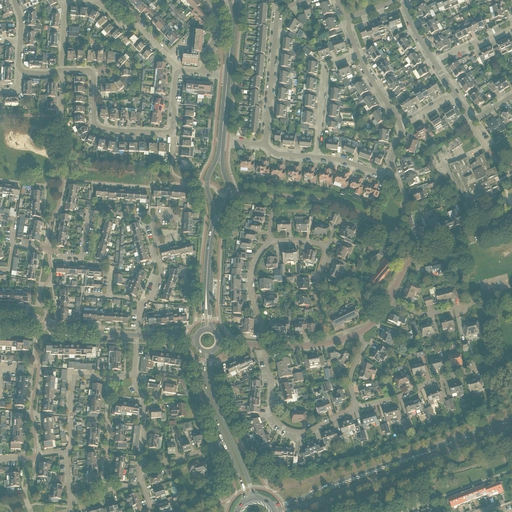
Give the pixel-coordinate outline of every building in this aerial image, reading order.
[(0,0),(0,5),(1,6),(2,9),(9,6),(7,0),(0,0)] [(37,1),(34,2),(32,0),(21,0),(23,6),(24,6),(25,7),(26,6),(27,9),(28,8),(34,5),(38,3),(37,1)] [(53,5),(56,3),(54,0),(47,0),(46,1),(49,7),(47,8),(48,11),(56,9),(53,5)] [(137,9),(145,2),(143,0),(138,0),(133,5),(135,7),(134,8),(136,9),(137,9)] [(437,0),(434,0),(435,1),(437,5),(438,9),(439,9),(444,7),(445,10),(448,9),(447,6),(444,0),(442,1),(440,0),(438,0),(437,0)] [(196,1),(190,6),(194,11),(197,8),(200,5),(196,1)] [(151,4),(149,6),(145,2),(137,9),(141,14),(151,5),(151,4)] [(322,11),(331,8),(329,2),(320,5),(322,11)] [(427,7),(426,6),(424,2),(418,4),(420,7),(418,8),(419,11),(418,12),(419,14),(430,8),(429,6),(427,7)] [(501,5),(499,6),(498,3),(492,4),(494,13),(504,11),(503,8),(502,9),(501,5)] [(149,7),(141,14),(143,12),(147,17),(153,11),(156,8),(152,4),(151,5),(149,7)] [(8,14),(12,12),(9,6),(2,9),(4,15),(1,16),(2,19),(10,16),(8,14)] [(76,8),(76,6),(71,6),(70,16),(75,16),(75,15),(79,16),(79,17),(80,17),(81,7),(81,8),(76,8)] [(86,8),(86,7),(81,7),(80,17),(85,17),(85,16),(89,18),(88,18),(89,19),(93,9),(93,10),(90,9),(87,8),(86,8)] [(195,18),(201,12),(197,8),(194,11),(191,13),(195,18)] [(324,16),(333,13),(331,8),(322,11),(324,16)] [(429,12),(432,11),(430,8),(419,14),(420,17),(421,16),(423,19),(425,18),(427,20),(432,17),(429,12)] [(59,15),(55,14),(56,9),(48,11),(46,11),(46,14),(51,14),(51,21),(59,21),(59,15)] [(97,13),(98,12),(93,9),(89,19),(94,21),(94,20),(97,23),(103,17),(101,15),(99,13),(97,13)] [(311,15),(309,9),(304,10),(306,19),(312,18),(311,15)] [(151,21),(157,15),(153,11),(147,17),(151,21)] [(494,13),(491,13),(492,17),(493,18),(494,19),(495,18),(496,21),(496,22),(502,20),(501,17),(504,17),(503,14),(504,13),(504,11),(494,13)] [(199,22),(205,17),(201,12),(195,18),(199,22)] [(300,23),(306,20),(303,15),(297,17),(300,23)] [(106,21),(107,20),(104,16),(103,17),(97,23),(96,23),(103,31),(111,24),(110,25),(106,21)] [(399,16),(395,17),(395,16),(393,17),(396,26),(402,24),(399,16)] [(156,27),(162,21),(158,17),(152,23),(156,27)] [(203,26),(209,21),(205,17),(199,22),(203,26)] [(391,28),(396,26),(393,17),(390,18),(391,19),(388,20),(388,23),(385,24),(388,29),(388,32),(391,31),(391,28)] [(438,21),(435,23),(432,17),(427,20),(428,23),(426,24),(427,27),(426,28),(427,30),(437,25),(439,24),(438,21)] [(481,17),(475,20),(476,22),(480,31),(482,30),(482,29),(485,27),(484,25),(486,24),(486,23),(485,20),(484,19),(484,18),(482,19),(481,17)] [(335,18),(325,21),(327,27),(337,23),(335,18)] [(35,24),(36,20),(28,19),(27,26),(31,26),(31,29),(38,30),(39,30),(39,24),(35,24)] [(301,24),(296,21),(292,19),(290,24),(298,29),(301,24)] [(475,20),(467,24),(467,26),(470,32),(473,30),(474,33),(477,31),(478,32),(480,31),(476,22),(475,20)] [(58,28),(59,21),(51,21),(51,27),(47,26),(47,30),(55,31),(55,28),(58,28)] [(170,22),(166,26),(162,21),(156,27),(160,32),(170,22)] [(171,25),(172,24),(170,22),(160,32),(164,36),(170,30),(173,27),(171,25)] [(382,22),(378,24),(378,22),(376,23),(379,33),(380,36),(385,34),(385,33),(385,31),(387,30),(388,32),(388,29),(385,24),(382,25),(382,22)] [(337,23),(327,27),(329,32),(333,31),(339,29),(337,23)] [(371,36),(379,33),(376,23),(373,24),(374,25),(371,26),(371,29),(369,30),(371,36)] [(8,28),(8,24),(5,24),(4,24),(4,32),(7,32),(7,36),(14,36),(15,28),(8,28)] [(113,29),(114,28),(111,24),(103,31),(107,34),(111,38),(119,30),(116,32),(113,29)] [(296,34),(298,29),(290,24),(287,29),(296,34)] [(190,31),(185,25),(183,26),(183,27),(182,27),(188,33),(189,32),(190,31)] [(435,36),(441,33),(437,25),(427,30),(429,33),(430,32),(431,35),(434,34),(435,36)] [(467,26),(462,29),(460,25),(458,26),(460,30),(464,39),(466,38),(466,37),(469,35),(468,33),(470,32),(467,26)] [(464,39),(460,30),(458,26),(455,27),(457,31),(455,32),(453,30),(450,32),(454,40),(457,38),(458,40),(461,39),(462,40),(464,39)] [(168,40),(174,35),(177,32),(173,27),(170,30),(164,36),(168,40)] [(365,29),(362,30),(361,28),(359,29),(362,39),(371,36),(369,30),(366,31),(365,29)] [(38,33),(38,30),(31,29),(30,32),(27,32),(27,39),(34,40),(35,33),(38,33)] [(54,34),(55,31),(47,30),(47,33),(50,34),(50,41),(57,41),(58,34),(54,34)] [(121,35),(123,34),(119,30),(111,38),(111,37),(114,40),(114,39),(119,44),(124,39),(125,38),(121,35)] [(180,34),(177,32),(174,35),(168,40),(170,43),(168,45),(170,47),(178,40),(177,38),(180,34)] [(182,56),(182,64),(197,65),(198,57),(198,53),(201,53),(201,48),(203,33),(195,32),(193,52),(192,52),(191,57),(182,56)] [(136,35),(134,37),(130,33),(125,38),(124,39),(127,42),(128,42),(132,46),(139,39),(136,35)] [(437,39),(434,40),(436,43),(435,44),(436,46),(448,40),(446,37),(443,38),(441,33),(435,36),(437,39)] [(401,48),(410,42),(408,40),(407,41),(405,38),(403,39),(402,37),(396,40),(401,48)] [(511,38),(508,40),(507,39),(502,42),(508,53),(511,51),(511,38)] [(34,46),(34,40),(27,39),(26,46),(29,46),(29,49),(37,50),(37,46),(34,46)] [(138,40),(139,39),(132,46),(139,53),(145,47),(146,46),(143,42),(142,43),(138,40)] [(451,46),(448,41),(448,40),(436,46),(437,48),(438,48),(440,51),(442,49),(443,52),(451,48),(450,46),(451,46)] [(46,47),(46,50),(48,50),(53,51),(53,48),(57,48),(57,41),(50,41),(49,47),(47,47),(46,47)] [(341,52),(347,50),(343,41),(338,43),(341,52)] [(401,48),(406,55),(411,52),(410,49),(412,48),(410,45),(411,44),(410,42),(401,48)] [(499,49),(496,51),(499,56),(507,52),(508,53),(502,42),(497,44),(499,49)] [(338,43),(333,45),(336,54),(341,52),(338,43)] [(369,57),(378,52),(373,44),(368,48),(369,50),(367,52),(369,54),(368,55),(369,57)] [(139,53),(136,55),(143,62),(146,60),(149,57),(153,53),(149,49),(148,50),(145,47),(139,53)] [(328,47),(322,49),(326,58),(331,56),(328,47)] [(496,51),(493,52),(491,47),(486,50),(490,58),(495,56),(496,58),(499,56),(496,51)] [(320,60),(326,58),(322,48),(317,50),(320,60)] [(78,51),(73,50),(68,50),(67,60),(72,61),(72,59),(77,59),(77,61),(78,51)] [(485,61),(490,58),(486,50),(480,52),(483,57),(480,59),(483,64),(486,63),(485,61)] [(87,62),(88,51),(78,51),(77,61),(82,61),(82,60),(87,60),(87,62)] [(97,62),(98,52),(88,51),(87,62),(92,62),(92,60),(97,61),(97,62)] [(107,63),(108,53),(98,52),(97,62),(102,63),(102,61),(107,61),(107,63)] [(385,54),(381,57),(378,52),(369,57),(370,59),(372,59),(373,61),(375,60),(377,63),(383,59),(387,57),(385,54)] [(413,54),(411,52),(406,55),(411,63),(419,57),(418,55),(417,56),(415,53),(413,54)] [(46,54),(43,53),(42,60),(36,60),(35,67),(42,68),(42,64),(45,64),(45,61),(46,54)] [(113,54),(113,53),(108,53),(107,63),(112,63),(112,61),(114,62),(116,64),(115,65),(116,65),(122,57),(122,58),(118,54),(113,54)] [(52,58),(51,54),(46,54),(45,61),(45,64),(48,64),(48,65),(55,66),(55,61),(57,62),(58,58),(56,58),(52,58)] [(0,62),(0,63),(1,64),(1,65),(9,65),(9,62),(12,62),(13,56),(5,55),(5,62),(1,61),(1,62),(0,62)] [(126,61),(122,57),(116,65),(119,69),(120,68),(122,69),(122,72),(120,72),(130,72),(130,64),(126,61)] [(412,65),(416,70),(421,67),(419,64),(421,63),(420,60),(421,59),(419,57),(411,63),(401,69),(404,74),(408,71),(406,68),(410,65),(412,65)] [(387,60),(384,62),(383,59),(377,63),(379,65),(377,67),(379,70),(377,70),(379,72),(390,65),(387,60)] [(155,70),(168,71),(166,68),(165,68),(165,64),(163,64),(163,62),(162,61),(156,60),(155,70)] [(453,73),(460,68),(457,63),(449,68),(453,73)] [(1,65),(1,67),(1,68),(1,75),(4,75),(11,75),(12,68),(8,68),(9,65),(1,65)] [(390,65),(379,72),(380,75),(381,74),(383,77),(385,75),(387,78),(395,73),(393,70),(390,65)] [(352,75),(350,70),(348,66),(343,68),(346,77),(352,75)] [(468,70),(467,71),(463,66),(460,68),(453,73),(456,78),(460,75),(462,78),(468,74),(470,73),(468,70)] [(423,70),(421,67),(416,70),(420,78),(429,73),(428,70),(426,71),(425,68),(423,70)] [(341,79),(346,77),(343,68),(338,70),(339,74),(341,79)] [(123,87),(130,83),(130,72),(120,72),(120,77),(121,77),(121,79),(119,80),(118,79),(123,87)] [(464,80),(459,83),(462,88),(470,83),(473,81),(470,77),(472,75),(470,72),(470,73),(468,74),(462,78),(464,80)] [(394,78),(396,76),(395,73),(387,78),(388,81),(386,82),(388,85),(387,85),(388,88),(397,82),(394,78)] [(0,85),(7,85),(7,82),(11,82),(11,75),(4,75),(3,81),(0,81),(0,85)] [(504,79),(499,82),(504,90),(509,87),(506,82),(509,81),(506,76),(505,75),(502,77),(504,79)] [(84,78),(82,78),(82,76),(74,76),(74,78),(74,88),(84,88),(83,88),(83,83),(84,83),(84,78)] [(39,83),(40,80),(28,79),(27,82),(24,82),(24,89),(31,89),(31,85),(32,85),(35,84),(35,83),(39,83)] [(52,81),(54,80),(53,79),(46,80),(44,80),(44,85),(48,86),(47,90),(55,90),(55,84),(52,84),(52,81)] [(116,93),(123,87),(118,79),(114,82),(114,83),(113,84),(110,84),(110,83),(110,93),(116,93)] [(498,80),(490,85),(493,90),(496,89),(499,93),(504,90),(499,82),(498,80)] [(470,83),(462,88),(465,93),(468,91),(469,91),(470,90),(472,93),(473,92),(479,89),(477,86),(476,84),(475,85),(473,81),(470,83)] [(192,91),(193,83),(186,82),(186,86),(183,85),(182,92),(186,92),(186,91),(192,91)] [(357,91),(365,86),(362,82),(358,84),(354,87),(357,91)] [(401,84),(399,85),(397,82),(388,88),(390,90),(391,89),(393,92),(395,90),(396,93),(402,90),(404,88),(401,84)] [(105,93),(110,93),(110,83),(105,83),(105,84),(100,84),(100,93),(105,93)] [(438,93),(441,91),(435,83),(427,88),(431,93),(433,91),(435,93),(437,91),(438,93)] [(205,84),(204,95),(213,96),(214,87),(211,86),(211,84),(205,84)] [(360,96),(368,91),(365,86),(357,91),(360,96)] [(425,89),(423,87),(422,87),(418,89),(418,90),(425,101),(427,100),(427,98),(429,97),(428,94),(431,93),(427,88),(425,89)] [(83,93),(84,93),(84,88),(74,88),(74,98),(84,98),(83,98),(83,93)] [(165,89),(154,88),(153,96),(161,97),(162,95),(166,95),(166,92),(165,92),(165,89)] [(31,89),(24,89),(23,95),(24,95),(25,98),(22,99),(26,106),(29,104),(28,103),(30,102),(31,95),(32,95),(35,93),(35,89),(31,89)] [(478,93),(480,91),(479,89),(473,92),(475,95),(470,98),(473,103),(481,98),(478,93)] [(55,97),(55,90),(47,90),(47,94),(45,96),(39,96),(39,100),(44,100),(51,100),(51,97),(55,97)] [(415,95),(412,97),(415,102),(418,101),(419,103),(422,101),(423,102),(425,101),(418,90),(413,93),(415,95)] [(484,95),(481,98),(473,103),(476,108),(488,100),(484,95)] [(4,104),(11,104),(11,96),(4,96),(4,100),(1,100),(1,112),(5,112),(4,104)] [(366,106),(374,101),(371,96),(363,101),(366,106)] [(413,104),(415,102),(412,97),(405,102),(410,111),(412,109),(411,108),(414,106),(413,104)] [(83,103),(84,103),(84,98),(74,98),(74,108),(84,108),(83,108),(83,103)] [(162,101),(162,98),(153,98),(152,102),(155,102),(154,106),(164,108),(164,105),(163,105),(164,101),(162,101)] [(51,100),(44,100),(39,100),(41,100),(41,103),(43,103),(45,111),(48,111),(48,110),(54,110),(55,103),(51,103),(51,100)] [(402,103),(400,105),(404,112),(407,111),(408,112),(410,111),(405,102),(403,100),(401,101),(402,103)] [(369,111),(377,105),(374,101),(366,106),(369,111)] [(193,112),(194,108),(186,107),(185,112),(184,112),(183,117),(193,118),(194,112),(193,112)] [(457,109),(454,112),(451,107),(443,113),(445,116),(444,118),(447,124),(453,120),(453,121),(455,121),(457,119),(458,118),(457,117),(461,115),(457,109)] [(83,113),(84,113),(84,108),(74,108),(74,118),(84,118),(83,118),(83,113)] [(107,109),(101,108),(99,118),(105,119),(105,118),(109,118),(109,120),(111,110),(107,109)] [(131,112),(130,122),(135,123),(135,121),(140,122),(140,121),(141,115),(141,114),(136,113),(136,111),(135,110),(131,109),(131,112)] [(116,111),(117,111),(111,110),(109,120),(114,121),(115,119),(116,120),(120,120),(120,122),(121,111),(121,112),(116,111)] [(375,120),(383,115),(380,110),(372,115),(375,120)] [(126,112),(121,111),(120,122),(125,122),(125,121),(130,121),(130,122),(131,112),(131,113),(126,112)] [(511,111),(509,112),(507,112),(507,111),(501,114),(502,115),(501,116),(503,119),(505,121),(506,124),(511,120),(511,111)] [(378,125),(386,119),(383,115),(375,120),(378,125)] [(430,121),(434,127),(436,130),(442,127),(444,125),(447,124),(443,118),(440,120),(438,116),(430,121)] [(161,120),(152,118),(149,117),(148,121),(151,121),(151,124),(159,125),(159,122),(161,122),(161,120)] [(193,118),(183,117),(185,117),(184,122),(183,121),(182,127),(192,128),(193,122),(193,118)] [(83,123),(84,123),(84,118),(74,118),(74,123),(75,123),(75,127),(77,132),(86,127),(84,128),(83,125),(83,123)] [(498,125),(495,121),(494,119),(486,124),(491,132),(497,128),(499,132),(501,132),(506,129),(502,123),(498,125)] [(417,134),(414,136),(419,140),(422,138),(425,136),(427,135),(429,138),(433,135),(428,127),(425,129),(423,126),(420,128),(419,127),(415,130),(417,134)] [(87,133),(88,132),(86,127),(77,132),(79,136),(80,136),(82,140),(86,143),(86,144),(91,135),(90,135),(88,134),(87,133)] [(192,128),(182,127),(184,127),(183,132),(182,131),(181,137),(191,138),(192,132),(192,128)] [(95,138),(95,137),(91,135),(86,144),(91,146),(94,146),(93,151),(97,152),(97,148),(98,148),(100,138),(99,140),(96,139),(95,138)] [(191,138),(181,137),(183,137),(182,142),(181,141),(180,147),(194,148),(194,143),(191,143),(191,142),(191,138)] [(419,141),(418,140),(414,137),(412,140),(408,139),(407,143),(408,144),(406,150),(414,154),(419,141)] [(105,141),(105,139),(100,138),(98,148),(102,149),(102,150),(107,151),(109,140),(109,142),(105,141)] [(448,145),(452,151),(462,144),(458,138),(448,145)] [(114,143),(115,141),(109,140),(107,151),(107,150),(112,151),(112,152),(112,153),(113,153),(114,153),(119,154),(119,151),(119,141),(119,143),(116,143),(114,143)] [(124,143),(124,141),(119,141),(119,151),(119,154),(119,151),(129,152),(129,142),(129,143),(124,143)] [(134,143),(134,142),(129,142),(129,152),(139,152),(139,142),(139,143),(134,143)] [(144,144),(144,142),(139,142),(139,152),(144,152),(144,155),(148,155),(148,153),(149,153),(149,142),(149,144),(144,144)] [(154,144),(154,143),(149,142),(149,153),(153,153),(153,154),(158,154),(158,156),(159,156),(159,143),(159,144),(154,144)] [(349,153),(352,144),(347,142),(346,145),(343,151),(349,153)] [(164,144),(164,143),(159,143),(159,156),(164,156),(164,153),(169,153),(169,145),(164,144)] [(356,150),(357,146),(352,144),(349,153),(354,155),(356,150)] [(193,158),(194,148),(180,147),(182,147),(181,152),(180,151),(180,157),(190,158),(190,157),(193,158)] [(364,159),(368,150),(362,148),(361,152),(359,157),(364,159)] [(371,156),(373,152),(368,150),(364,159),(369,161),(371,156)] [(380,165),(383,156),(378,154),(377,157),(375,163),(380,165)] [(487,162),(483,155),(475,159),(477,162),(472,164),(473,165),(470,167),(466,158),(457,163),(457,162),(449,166),(453,173),(452,173),(456,181),(457,180),(461,189),(460,190),(464,198),(465,197),(468,204),(478,200),(479,202),(486,198),(485,198),(500,191),(494,179),(498,178),(499,177),(495,168),(490,170),(489,169),(490,167),(487,162)] [(251,164),(252,156),(247,156),(247,160),(241,159),(240,168),(250,169),(250,171),(253,171),(254,164),(251,164)] [(190,158),(180,157),(179,157),(181,157),(181,161),(179,161),(179,167),(189,168),(189,162),(189,158),(190,158)] [(409,159),(402,157),(401,161),(404,168),(403,169),(404,173),(412,170),(412,173),(413,173),(416,172),(415,170),(414,170),(411,163),(413,162),(414,160),(413,158),(411,157),(409,158),(410,159),(409,159)] [(266,169),(267,161),(262,161),(262,164),(257,164),(256,173),(265,174),(265,176),(268,176),(269,169),(266,169)] [(282,173),(283,165),(278,164),(278,168),(272,168),(271,176),(281,177),(281,180),(284,180),(285,173),(282,173)] [(298,174),(299,166),(295,166),(294,170),(288,169),(288,178),(298,179),(297,181),(301,182),(301,174),(298,174)] [(314,176),(314,168),(310,167),(310,171),(305,171),(304,179),(313,180),(313,183),(316,183),(317,176),(314,176)] [(411,177),(406,178),(409,187),(414,185),(418,184),(417,183),(420,182),(418,178),(418,176),(430,171),(429,167),(418,171),(416,172),(417,174),(414,176),(411,177)] [(329,177),(330,169),(325,169),(325,172),(320,172),(319,181),(328,182),(328,184),(331,184),(332,177),(329,177)] [(346,181),(349,173),(344,172),(343,176),(338,174),(334,182),(344,185),(343,188),(346,189),(349,182),(346,181)] [(360,186),(363,179),(359,177),(357,181),(353,179),(350,188),(356,190),(355,192),(354,194),(360,196),(363,187),(360,186)] [(416,191),(412,193),(415,201),(422,198),(422,199),(425,198),(426,197),(427,196),(424,189),(429,187),(430,189),(433,187),(433,188),(436,187),(434,181),(433,182),(421,186),(422,189),(416,191)] [(375,192),(378,185),(374,183),(373,187),(367,185),(364,193),(370,195),(368,199),(376,202),(379,193),(375,192)] [(13,188),(11,199),(15,199),(18,200),(18,197),(20,189),(13,188)] [(32,189),(32,191),(34,192),(33,198),(41,199),(42,192),(40,192),(40,189),(35,189),(32,189)] [(140,192),(140,200),(146,201),(146,202),(148,202),(149,199),(146,198),(147,192),(140,192)] [(249,212),(249,215),(264,217),(264,216),(259,216),(260,213),(265,213),(266,207),(256,206),(255,210),(254,210),(252,211),(251,211),(249,212)] [(41,211),(31,210),(27,210),(27,213),(32,213),(32,217),(30,217),(30,219),(36,220),(36,217),(40,217),(41,211)] [(460,225),(459,221),(460,221),(461,222),(464,220),(462,215),(459,216),(457,210),(452,212),(454,218),(451,219),(452,221),(448,223),(447,222),(444,223),(446,230),(454,227),(460,225)] [(335,224),(337,216),(332,214),(329,222),(335,224)] [(246,224),(261,226),(261,225),(258,225),(258,222),(264,223),(264,217),(249,215),(254,215),(254,219),(252,219),(252,224),(246,224)] [(437,224),(440,223),(437,216),(434,217),(434,219),(429,221),(431,227),(434,235),(440,233),(437,224)] [(309,226),(309,221),(309,220),(306,220),(306,218),(294,217),(294,222),(296,222),(296,231),(301,231),(301,232),(307,232),(307,226),(309,226)] [(290,231),(290,221),(283,221),(283,223),(278,223),(278,232),(284,232),(284,231),(290,231)] [(105,222),(103,228),(111,230),(113,224),(105,222)] [(329,226),(324,225),(317,223),(314,234),(319,235),(319,234),(326,236),(329,226)] [(139,224),(129,226),(131,232),(138,230),(140,230),(139,224)] [(243,232),(243,233),(256,234),(254,234),(255,231),(260,232),(261,226),(246,224),(246,229),(249,229),(248,233),(243,232)] [(352,238),(357,228),(351,225),(349,229),(343,226),(340,233),(342,234),(341,237),(345,238),(344,241),(350,243),(351,241),(347,239),(348,237),(352,238)] [(423,225),(422,225),(421,225),(418,226),(419,226),(417,227),(418,230),(416,231),(417,236),(419,235),(421,240),(428,237),(424,228),(423,225)] [(110,236),(111,230),(103,228),(102,234),(103,235),(111,237),(110,236)] [(241,236),(240,242),(251,243),(250,243),(250,240),(255,240),(256,234),(243,233),(242,236),(241,236)] [(109,243),(111,237),(103,235),(102,241),(109,243)] [(141,240),(143,240),(142,236),(134,238),(134,241),(132,242),(133,245),(142,242),(141,240)] [(135,251),(143,248),(142,242),(133,245),(135,251)] [(236,245),(235,252),(240,253),(245,253),(245,248),(250,249),(251,243),(240,242),(240,246),(236,245)] [(352,248),(347,245),(342,244),(340,250),(338,249),(335,256),(345,259),(347,253),(350,254),(352,248)] [(191,245),(185,247),(187,255),(193,253),(193,254),(196,253),(195,250),(192,250),(191,245)] [(105,252),(106,249),(98,246),(97,250),(99,251),(98,253),(106,255),(107,252),(105,252)] [(181,256),(179,248),(178,246),(172,248),(174,256),(180,254),(180,256),(181,256)] [(181,256),(187,255),(185,247),(179,248),(181,256)] [(174,256),(172,248),(166,249),(168,257),(173,256),(174,256)] [(162,259),(168,257),(166,249),(160,251),(162,259)] [(372,263),(384,255),(380,249),(368,257),(372,263)] [(303,256),(302,256),(302,260),(303,260),(303,261),(306,262),(306,264),(313,265),(313,262),(316,263),(317,259),(314,259),(316,253),(308,251),(307,254),(303,253),(303,256)] [(35,255),(36,253),(29,252),(28,254),(31,255),(30,261),(38,262),(39,256),(35,255)] [(104,261),(106,255),(98,253),(96,259),(104,261)] [(138,256),(135,257),(137,263),(140,262),(143,262),(148,260),(146,254),(138,256)] [(268,263),(266,263),(267,270),(275,269),(278,269),(277,262),(277,257),(273,257),(273,258),(268,258),(268,263)] [(376,287),(394,267),(385,259),(374,272),(376,274),(369,281),(376,287)] [(330,276),(329,280),(336,283),(337,279),(339,280),(344,266),(338,263),(333,262),(331,269),(332,269),(329,276),(330,276)] [(442,270),(443,269),(441,262),(435,263),(424,265),(426,273),(431,272),(432,273),(438,272),(439,276),(444,274),(442,270)] [(141,269),(138,268),(137,267),(136,270),(138,271),(136,276),(144,280),(146,274),(141,271),(141,269)] [(100,272),(101,270),(94,270),(94,278),(94,280),(97,280),(97,278),(103,278),(103,272),(100,272)] [(170,270),(168,274),(170,274),(170,276),(177,278),(178,277),(178,276),(177,276),(178,272),(176,272),(170,270)] [(25,273),(24,276),(26,276),(28,276),(28,280),(36,281),(36,277),(34,277),(35,274),(27,273),(25,273)] [(144,280),(136,276),(134,280),(133,279),(132,281),(132,282),(139,285),(140,283),(142,283),(144,280)] [(298,289),(309,289),(309,279),(298,279),(298,289)] [(270,285),(273,285),(272,280),(260,281),(261,290),(270,290),(270,285)] [(139,285),(132,282),(132,281),(129,287),(130,287),(137,291),(139,285)] [(174,288),(176,283),(168,281),(167,284),(165,284),(164,288),(171,290),(172,287),(174,288)] [(419,293),(421,288),(408,283),(402,297),(411,301),(415,292),(419,293)] [(137,291),(130,287),(129,287),(128,290),(129,291),(128,294),(127,293),(126,296),(130,297),(131,295),(136,297),(138,293),(136,293),(137,291)] [(170,294),(171,290),(164,288),(163,291),(164,292),(164,294),(172,297),(172,294),(170,294)] [(438,303),(457,298),(455,288),(436,293),(438,303)] [(31,291),(26,291),(21,291),(20,304),(23,304),(23,302),(27,303),(27,299),(30,299),(31,291)] [(171,299),(172,297),(164,294),(163,296),(161,296),(160,300),(168,302),(169,299),(171,299)] [(308,298),(306,299),(306,295),(297,296),(297,302),(298,302),(298,306),(310,306),(310,302),(308,302),(308,298)] [(275,304),(277,303),(277,296),(267,297),(267,300),(265,300),(265,307),(275,307),(275,304)] [(432,304),(431,300),(431,297),(424,299),(426,306),(432,304)] [(343,324),(358,316),(352,303),(345,306),(346,307),(328,316),(334,328),(340,325),(341,326),(344,325),(343,324)] [(148,325),(155,324),(154,316),(153,312),(147,313),(147,316),(145,316),(145,320),(148,320),(148,325)] [(391,315),(388,321),(397,324),(396,326),(399,327),(401,322),(401,323),(402,324),(404,325),(405,324),(405,322),(405,321),(406,318),(403,317),(393,312),(392,315),(391,315)] [(124,316),(124,314),(121,314),(121,322),(123,322),(123,324),(127,324),(128,319),(130,319),(130,315),(128,315),(128,316),(124,316)] [(305,328),(305,321),(305,318),(298,319),(299,325),(295,325),(295,334),(302,333),(302,328),(305,328)] [(312,321),(305,321),(305,318),(305,321),(305,328),(308,328),(308,333),(315,333),(315,325),(312,325),(312,321)] [(455,330),(453,323),(452,318),(447,320),(446,319),(440,320),(443,330),(447,329),(448,332),(455,330)] [(272,322),(269,323),(269,331),(272,331),(272,334),(279,334),(279,324),(272,325),(272,322)] [(286,324),(279,324),(279,334),(287,334),(286,331),(289,331),(289,326),(289,322),(286,322),(286,324)] [(436,333),(434,327),(433,322),(428,323),(428,325),(421,327),(423,337),(436,333)] [(482,337),(481,333),(478,322),(469,325),(468,322),(463,324),(464,328),(463,328),(465,337),(477,335),(478,338),(482,337)] [(420,337),(418,331),(417,326),(411,328),(413,335),(420,337)] [(253,334),(254,327),(244,327),(244,330),(241,330),(241,336),(246,337),(247,334),(253,334)] [(389,330),(389,331),(386,330),(385,332),(383,332),(380,339),(383,340),(383,341),(391,345),(394,337),(396,338),(398,334),(389,330)] [(411,342),(413,336),(406,333),(403,339),(411,342)] [(462,351),(470,349),(468,342),(460,344),(462,351)] [(116,347),(116,344),(110,343),(110,349),(109,349),(109,353),(120,353),(118,353),(118,347),(116,347)] [(51,355),(52,344),(46,344),(46,348),(44,348),(42,367),(47,367),(48,355),(51,355)] [(92,348),(92,346),(88,346),(88,347),(86,347),(86,356),(96,356),(96,352),(96,348),(92,348)] [(375,350),(371,357),(375,360),(378,362),(380,359),(383,361),(387,356),(384,354),(387,350),(384,349),(380,346),(377,351),(375,350)] [(347,359),(350,354),(343,351),(341,354),(337,352),(328,353),(330,361),(337,360),(338,360),(337,361),(345,366),(348,360),(347,359)] [(157,363),(159,353),(155,353),(155,354),(153,354),(152,356),(151,355),(150,356),(148,356),(148,355),(147,358),(147,361),(146,364),(146,367),(145,370),(145,373),(147,373),(148,369),(153,369),(153,363),(157,363)] [(463,365),(462,360),(460,353),(455,354),(456,355),(453,356),(452,355),(448,356),(450,366),(457,364),(457,366),(463,365)] [(308,359),(304,360),(305,365),(306,370),(310,369),(310,368),(317,367),(317,368),(320,367),(325,366),(323,356),(319,357),(319,355),(308,357),(308,359)] [(174,366),(174,369),(175,369),(176,366),(180,367),(179,370),(183,370),(184,363),(181,363),(181,359),(181,357),(178,356),(178,357),(175,357),(174,366)] [(254,361),(252,362),(249,356),(244,359),(244,361),(248,368),(249,371),(252,370),(251,366),(250,367),(249,365),(253,364),(253,365),(256,364),(254,361)] [(290,364),(290,363),(288,358),(281,360),(282,363),(277,364),(278,368),(277,368),(278,372),(288,369),(287,365),(290,364)] [(444,370),(443,365),(441,359),(434,361),(434,359),(429,360),(432,371),(439,369),(439,371),(444,370)] [(242,371),(248,368),(244,361),(239,363),(242,371)] [(236,362),(232,364),(235,372),(236,373),(240,372),(242,371),(239,363),(237,364),(236,362)] [(120,365),(120,364),(111,364),(111,372),(118,372),(118,370),(121,370),(121,365),(120,365)] [(230,374),(235,372),(232,364),(226,367),(229,372),(226,373),(228,377),(230,376),(230,374)] [(373,366),(369,365),(364,364),(362,372),(360,372),(359,377),(370,380),(371,375),(375,376),(377,369),(373,368),(373,366)] [(426,372),(424,367),(424,364),(411,367),(413,375),(419,373),(420,377),(425,375),(425,372),(426,372)] [(52,372),(52,369),(46,369),(46,372),(44,372),(44,378),(55,378),(53,378),(53,372),(52,372)] [(288,369),(278,372),(280,379),(293,376),(292,372),(289,373),(288,369)] [(410,382),(408,377),(406,373),(399,376),(400,378),(395,380),(398,388),(403,386),(403,384),(410,382)] [(23,378),(23,375),(18,374),(17,378),(16,377),(16,380),(19,380),(18,383),(27,384),(28,378),(23,378)] [(250,380),(250,387),(252,388),(260,388),(260,382),(259,381),(260,376),(256,377),(250,380)] [(470,392),(483,389),(480,378),(475,380),(476,380),(467,383),(470,392)] [(156,381),(153,381),(148,380),(147,388),(154,389),(153,391),(158,392),(159,384),(156,383),(156,381)] [(282,393),(294,390),(292,383),(281,386),(282,393)] [(326,383),(320,384),(325,400),(331,398),(329,392),(326,383)] [(384,390),(388,390),(387,383),(372,384),(372,387),(369,388),(364,389),(364,388),(359,390),(362,399),(375,395),(375,394),(378,393),(376,388),(384,387),(384,390)] [(461,383),(450,386),(451,391),(452,395),(459,393),(460,396),(464,395),(463,392),(462,388),(461,383)] [(175,394),(177,385),(173,384),(173,386),(165,385),(164,393),(175,394)] [(444,401),(441,394),(440,389),(433,392),(436,400),(439,399),(441,403),(444,401)] [(297,402),(295,391),(294,390),(282,393),(281,394),(282,395),(283,395),(285,402),(287,401),(287,404),(297,402)] [(341,399),(344,398),(342,390),(337,391),(338,395),(333,397),(336,406),(340,405),(339,404),(343,403),(341,399)] [(433,401),(436,400),(433,392),(427,395),(431,406),(435,405),(433,401)] [(323,399),(314,401),(315,406),(317,410),(318,415),(327,412),(327,410),(331,409),(329,404),(328,400),(324,402),(323,399)] [(26,401),(13,400),(13,402),(15,402),(14,406),(17,406),(16,409),(23,409),(23,407),(25,407),(25,403),(24,403),(24,401),(26,401)] [(423,406),(422,406),(420,400),(412,403),(415,411),(417,415),(417,416),(421,414),(422,416),(425,415),(427,420),(431,419),(430,416),(427,409),(424,410),(423,406)] [(120,415),(122,404),(122,403),(121,406),(116,405),(115,408),(113,407),(111,415),(114,415),(115,414),(120,415)] [(417,415),(415,411),(412,403),(405,405),(407,411),(406,411),(408,417),(410,416),(412,415),(411,413),(415,412),(417,416),(417,415)] [(139,408),(139,405),(136,405),(136,406),(133,405),(132,414),(137,415),(137,418),(142,418),(142,408),(139,408)] [(177,417),(185,417),(185,405),(176,405),(177,409),(174,409),(174,408),(171,408),(171,416),(177,415),(177,417)] [(42,406),(42,409),(43,409),(43,412),(45,412),(45,414),(56,415),(56,412),(56,411),(55,410),(52,410),(52,407),(42,406)] [(100,414),(100,409),(90,407),(90,413),(87,413),(87,416),(97,417),(98,414),(100,414)] [(401,419),(399,412),(398,407),(391,410),(394,421),(394,422),(398,421),(398,420),(401,419)] [(165,413),(161,414),(161,410),(150,410),(151,418),(161,418),(161,421),(165,421),(165,413)] [(391,410),(384,412),(385,416),(387,423),(394,421),(391,410)] [(298,412),(298,411),(292,411),(292,422),(299,422),(299,421),(306,421),(306,412),(298,412)] [(16,415),(16,412),(10,412),(10,421),(22,421),(22,415),(16,415)] [(378,419),(377,419),(375,414),(368,416),(371,424),(375,423),(376,426),(380,425),(378,419)] [(367,425),(371,424),(368,416),(362,418),(363,423),(362,424),(364,430),(368,429),(367,425)] [(55,424),(55,422),(54,417),(48,417),(49,419),(42,420),(42,423),(43,423),(43,426),(52,425),(55,424)] [(240,426),(247,423),(245,417),(238,417),(238,420),(240,426)] [(251,428),(262,424),(260,418),(252,421),(250,423),(251,425),(251,426),(251,428)] [(87,423),(87,429),(96,430),(98,430),(98,429),(96,429),(96,424),(95,424),(96,420),(87,419),(87,423)] [(353,420),(346,422),(349,432),(350,436),(353,435),(354,435),(355,435),(356,440),(359,441),(360,441),(361,443),(363,442),(362,440),(360,432),(358,425),(354,425),(353,420)] [(342,432),(339,433),(341,441),(344,440),(344,438),(347,437),(350,436),(349,432),(346,422),(339,425),(342,432)] [(196,434),(194,434),(190,423),(186,424),(188,431),(188,432),(190,440),(193,439),(195,444),(196,444),(197,448),(204,446),(201,436),(197,438),(196,434)] [(262,428),(264,428),(262,424),(251,428),(252,429),(253,428),(254,431),(256,434),(263,431),(262,428)] [(339,434),(336,435),(335,430),(328,432),(331,441),(331,442),(334,441),(335,443),(341,441),(339,433),(339,434)] [(258,439),(265,436),(263,431),(256,434),(253,435),(254,438),(257,437),(258,439)] [(331,442),(331,441),(328,432),(321,434),(324,443),(321,444),(322,445),(324,452),(327,451),(326,446),(328,446),(328,443),(331,442)] [(159,436),(159,433),(153,433),(153,436),(149,435),(148,440),(150,440),(149,448),(157,449),(158,440),(161,441),(162,437),(159,436)] [(260,445),(257,446),(259,450),(269,446),(269,445),(268,442),(270,442),(269,441),(270,441),(270,440),(270,439),(269,438),(268,438),(267,436),(265,436),(258,439),(260,445)] [(191,450),(190,447),(187,438),(183,439),(184,443),(181,444),(183,452),(191,450)] [(322,445),(319,446),(317,441),(310,443),(313,453),(318,452),(318,453),(321,453),(323,458),(325,457),(324,452),(322,445)] [(315,457),(313,453),(310,443),(304,445),(305,450),(302,451),(302,453),(302,456),(303,456),(304,458),(311,456),(311,458),(315,457)] [(281,460),(281,458),(282,450),(282,448),(276,447),(275,452),(273,452),(272,456),(273,457),(278,458),(278,462),(281,462),(281,460)] [(88,451),(85,452),(85,455),(86,455),(87,460),(96,460),(95,454),(92,454),(92,451),(88,451)] [(122,458),(123,455),(117,454),(117,457),(115,457),(114,461),(116,461),(115,463),(114,463),(124,464),(125,458),(122,458)] [(51,468),(52,462),(44,461),(44,464),(39,464),(38,471),(48,471),(48,467),(51,468)] [(196,476),(209,472),(205,461),(198,463),(199,464),(196,465),(195,462),(187,465),(189,472),(195,471),(196,476)] [(19,474),(14,474),(14,471),(6,471),(7,481),(10,481),(19,481),(19,474)] [(47,475),(48,471),(38,471),(38,477),(39,477),(39,481),(50,482),(50,476),(47,475)] [(163,481),(162,477),(161,474),(152,476),(153,477),(149,478),(151,485),(163,481)] [(14,487),(19,487),(19,481),(10,481),(10,485),(7,485),(7,491),(14,491),(14,487)] [(57,482),(57,483),(50,482),(50,488),(53,488),(52,492),(62,493),(62,486),(60,486),(60,483),(57,482)] [(502,494),(504,494),(500,483),(495,485),(498,494),(502,493),(502,494)] [(157,490),(153,491),(156,498),(160,497),(160,498),(165,496),(164,492),(166,491),(165,488),(166,487),(165,484),(156,486),(157,490)] [(484,496),(487,495),(483,484),(481,485),(482,486),(479,487),(482,498),(484,497),(484,496)] [(490,487),(485,489),(483,484),(487,495),(488,498),(491,497),(492,498),(494,497),(490,487)] [(495,495),(498,494),(495,485),(490,487),(494,497),(496,497),(495,495)] [(479,487),(475,489),(475,487),(473,488),(477,498),(480,497),(481,499),(482,498),(479,487)] [(474,500),(477,498),(473,488),(471,489),(472,490),(468,491),(472,502),(474,501),(474,500)] [(468,491),(465,492),(465,491),(463,492),(467,502),(470,501),(471,502),(472,502),(468,491)] [(61,500),(62,493),(52,492),(52,497),(49,497),(48,502),(58,503),(58,499),(61,500)] [(464,503),(467,502),(463,492),(461,492),(462,494),(458,495),(462,506),(464,505),(464,503)] [(140,503),(140,504),(137,494),(129,496),(125,497),(126,502),(130,501),(133,509),(141,507),(140,503)] [(458,495),(455,496),(455,495),(452,496),(456,506),(460,505),(460,506),(462,506),(458,495)] [(453,507),(456,506),(452,496),(451,496),(451,497),(448,499),(452,509),(454,509),(453,507)] [(108,507),(105,508),(105,509),(105,511),(121,511),(120,506),(117,507),(116,502),(107,504),(108,507)] [(168,507),(170,506),(168,502),(164,503),(164,504),(158,506),(159,511),(164,511),(169,511),(168,507)]
